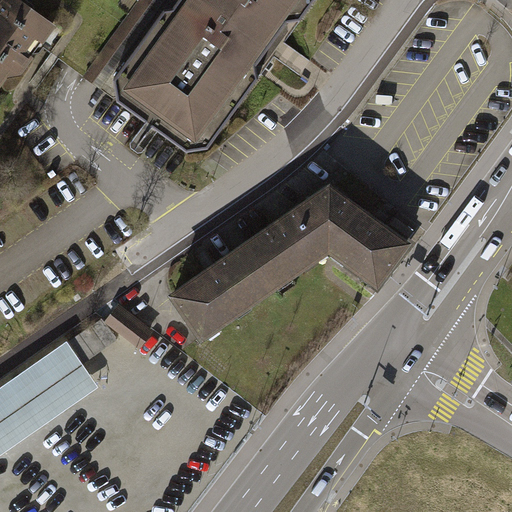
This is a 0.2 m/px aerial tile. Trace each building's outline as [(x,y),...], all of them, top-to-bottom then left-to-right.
[(0,0),(0,105),(62,20),(34,0),(0,0)] [(179,0),(113,92),(198,153),(308,0),(179,0)] [(202,341),(326,254),(376,291),(408,248),(331,191),(174,301),(202,341)] [(155,333),(119,307),(106,325),(142,351),(155,333)] [(103,321),(71,343),(86,364),(118,342),(103,321)] [(67,346),(0,392),(0,460),(99,391),(67,346)] [(374,492),(395,505),(412,480),(390,466),(374,492)]
